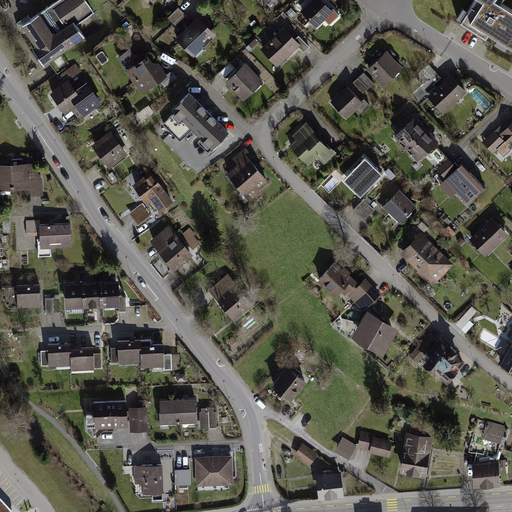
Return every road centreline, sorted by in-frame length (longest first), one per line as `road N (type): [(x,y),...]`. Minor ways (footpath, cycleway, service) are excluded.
road 1 (residential): [(511,383),(385,271),(265,146),(267,122),(386,8)]
road 2 (residential): [(0,70),(155,292),(240,396),(257,443),(264,511)]
road 3 (tertiary): [(338,511),(511,499)]
road 4 (track): [(383,490),(240,396)]
road 5 (residential): [(386,8),(511,85)]
